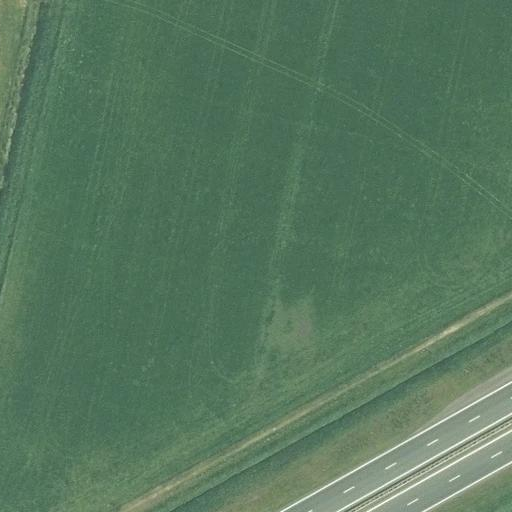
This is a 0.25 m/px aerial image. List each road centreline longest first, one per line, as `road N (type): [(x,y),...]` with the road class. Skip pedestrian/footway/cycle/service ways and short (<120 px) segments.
road 1 (track): [(511,294),(122,511)]
road 2 (trunk): [(511,400),(312,511)]
road 3 (trunk): [(400,511),(511,449)]
